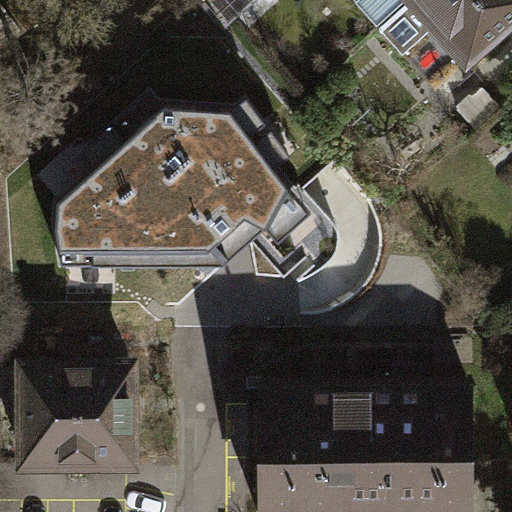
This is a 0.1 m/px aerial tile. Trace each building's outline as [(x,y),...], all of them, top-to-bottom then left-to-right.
[(0,0),(0,9),(12,27),(17,34),(60,4),(56,0),(0,0)] [(356,0),(380,26),(409,0),(356,0)] [(435,25),(467,61),(511,20),(511,0),(409,0),(380,26),(402,54),(435,25)] [(0,35),(12,27),(0,9),(0,35)] [(63,267),(224,267),(270,228),(288,192),(232,117),(165,113),(61,204),(57,232),(63,267)] [(0,458),(133,457),(132,358),(0,359),(0,458)] [(259,511),(470,511),(469,384),(259,385),(259,511)]
